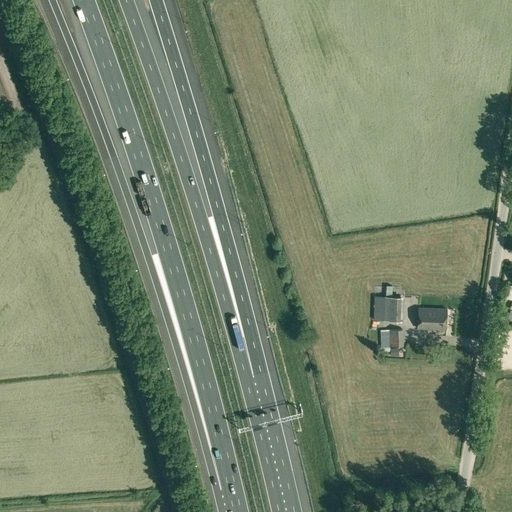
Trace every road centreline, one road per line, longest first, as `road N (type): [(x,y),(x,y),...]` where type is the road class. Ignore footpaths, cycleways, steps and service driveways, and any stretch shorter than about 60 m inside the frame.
road 1 (motorway): [(52,0),(232,488)]
road 2 (motorway): [(82,0),(173,269),(232,488)]
road 3 (motorway): [(252,373),(125,0)]
road 4 (motorway): [(252,373),(220,218),(156,0)]
road 5 (unclassified): [(459,511),(511,149)]
road 6 (motorway): [(284,511),(252,373)]
